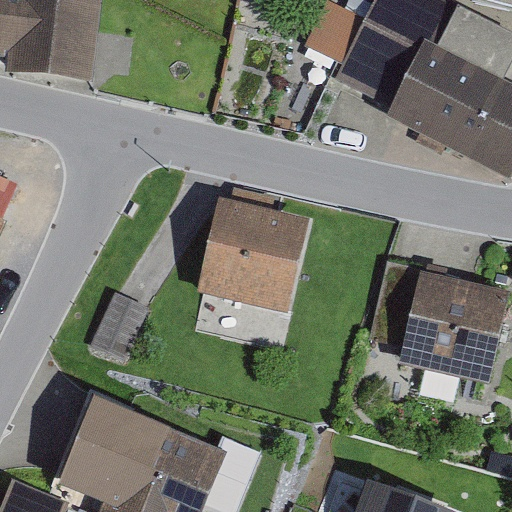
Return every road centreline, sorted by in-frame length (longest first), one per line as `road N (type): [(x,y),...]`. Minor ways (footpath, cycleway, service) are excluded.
road 1 (residential): [(119,133),(511,212)]
road 2 (residential): [(0,382),(103,181),(119,133)]
road 3 (residential): [(0,103),(119,133)]
